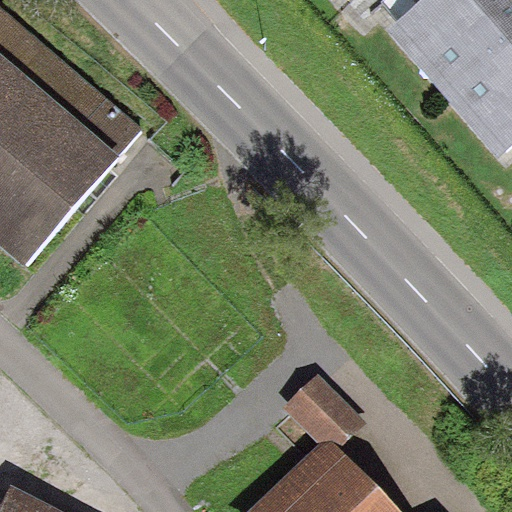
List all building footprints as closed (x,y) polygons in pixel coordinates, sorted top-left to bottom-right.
[(511,3),(509,0),(427,0),(381,40),(437,105),(511,38),(511,3)] [(0,28),(0,262),(17,276),(131,133),(0,28)] [(511,38),(437,105),(492,167),(511,149),(511,38)] [(271,415),(310,449),(318,441),(333,456),(356,428),(308,380),(271,415)] [(310,449),(247,511),(389,511),(333,456),(318,441),(310,449)] [(0,511),(40,511),(5,496),(0,506),(0,511)]
